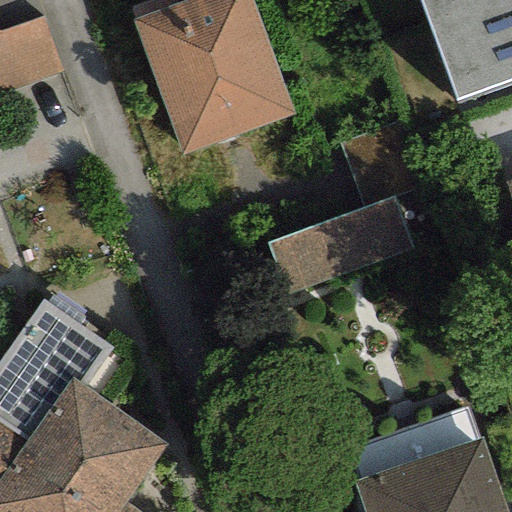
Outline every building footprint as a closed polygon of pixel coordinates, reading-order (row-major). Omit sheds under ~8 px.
[(292,114),(250,0),(184,0),(132,19),(182,155),(292,114)] [(511,78),(511,0),(416,0),(420,9),(454,100),(511,78)] [(0,32),(0,96),(64,74),(44,17),(0,32)] [(511,180),(502,184),(511,212),(511,180)] [(403,257),(383,199),(265,240),(285,298),(403,257)] [(110,347),(40,299),(0,356),(0,511),(141,511),(125,501),(164,443),(83,388),(110,347)] [(352,447),(364,476),(477,430),(465,401),(352,447)] [(508,511),(482,440),(351,486),(359,511),(508,511)]
